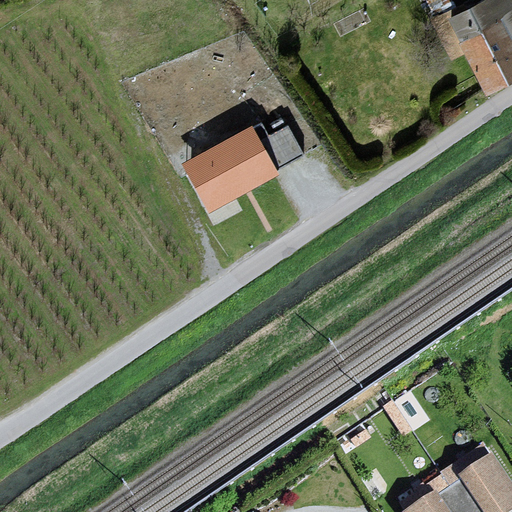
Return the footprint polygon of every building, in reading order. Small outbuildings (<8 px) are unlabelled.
[(458,0),(425,0),(454,59),(467,53),(450,18),(464,11),(458,0)] [(511,0),(485,0),(464,11),(450,18),(467,53),(488,95),(511,79),(511,0)] [(261,123),(253,128),(275,170),(303,155),(287,127),(269,137),(261,123)] [(253,128),(185,165),(209,210),(277,173),(275,170),(253,128)] [(436,496),(411,511),(511,511),(511,490),(492,458),(456,481),(459,485),(437,501),(436,496)]
